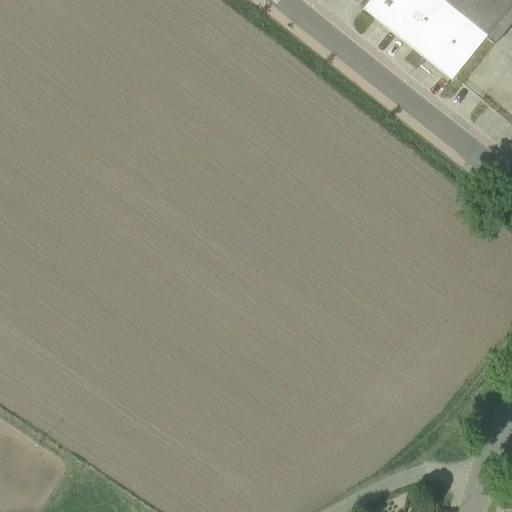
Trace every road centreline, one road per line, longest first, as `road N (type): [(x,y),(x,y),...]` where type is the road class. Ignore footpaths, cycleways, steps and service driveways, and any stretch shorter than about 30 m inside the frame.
road 1 (unclassified): [(480,480),(424,471),(334,511)]
road 2 (tertiary): [(511,183),(394,89)]
road 3 (tertiary): [(281,0),(394,89)]
